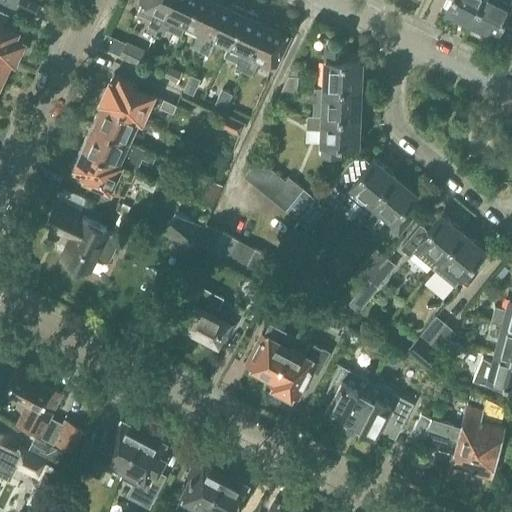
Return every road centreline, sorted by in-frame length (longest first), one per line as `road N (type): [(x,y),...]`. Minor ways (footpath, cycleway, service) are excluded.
road 1 (residential): [(406,511),(0,296)]
road 2 (unclassified): [(511,220),(400,131),(401,37)]
road 3 (residential): [(0,206),(92,0)]
road 4 (residential): [(511,90),(401,37)]
